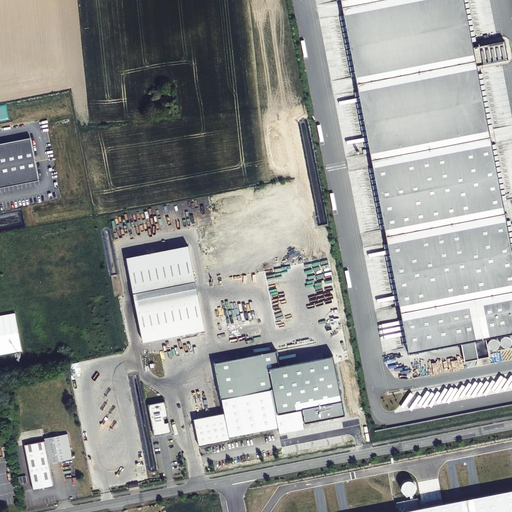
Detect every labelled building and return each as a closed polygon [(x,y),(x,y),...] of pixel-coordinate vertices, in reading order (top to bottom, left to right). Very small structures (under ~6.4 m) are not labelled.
[(464,0),(341,0),(408,353),(461,343),(465,361),(489,356),(485,338),(511,332),(511,248),(477,64),(507,58),(504,40),(474,46),(464,0)] [(0,186),(37,179),(30,140),(0,145),(0,186)] [(188,246),(126,258),(143,340),(203,328),(188,246)] [(275,351),(249,356),(214,363),(222,399),(224,413),(194,419),(199,446),(230,440),(229,436),(278,426),(279,433),(304,428),(303,422),(344,414),(332,355),(278,366),(275,351)] [(165,401),(148,404),(154,436),(165,434),(165,433),(171,432),(165,401)] [(46,441),(50,463),(72,459),(68,434),(46,438),(46,441)] [(50,463),(46,441),(26,445),(34,490),(54,486),(50,463)] [(511,511),(511,489),(395,511),(511,511)]
